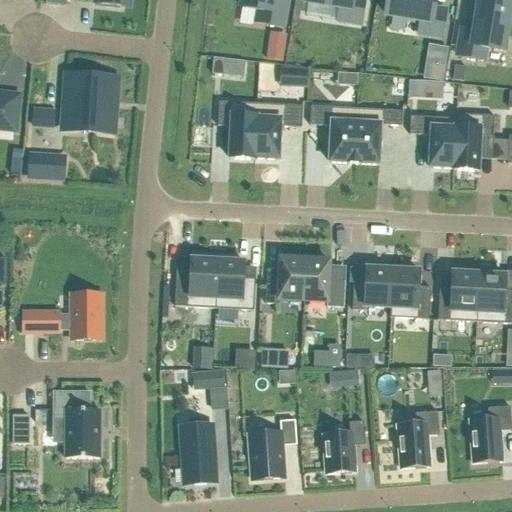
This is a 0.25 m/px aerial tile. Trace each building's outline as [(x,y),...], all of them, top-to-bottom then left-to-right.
[(131,0),(93,0),(93,6),(130,11),(131,0)] [(239,0),(237,11),(271,17),(269,28),(286,31),(290,2),(280,0),(239,0)] [(303,0),(302,7),(338,13),(336,25),(362,29),(366,0),(303,0)] [(385,0),(383,20),(418,26),(416,38),(442,42),(447,11),(437,9),(438,0),(385,0)] [(459,28),(454,58),(486,64),(488,53),(504,56),(511,11),(511,5),(478,0),(476,0),(471,30),(459,28)] [(286,37),(270,35),(266,60),(282,62),(286,37)] [(448,50),(428,47),(425,64),(426,63),(445,67),(448,50)] [(211,76),(222,77),(224,61),(213,59),(211,76)] [(465,70),(455,68),(453,81),(463,83),(465,70)] [(293,90),(306,91),(308,71),(295,70),(293,90)] [(120,78),(63,75),(59,134),(116,138),(120,78)] [(424,84),(409,83),(408,100),(423,101),(424,84)] [(0,97),(0,129),(14,131),(18,99),(0,97)] [(229,128),(227,161),(253,163),(256,106),(218,104),(217,128),(229,128)] [(256,106),(253,163),(280,164),(282,128),(302,129),(303,108),(256,106)] [(329,128),(327,167),(353,168),(356,111),(310,109),(309,128),(329,128)] [(356,111),(353,168),(380,169),(382,127),(401,127),(402,113),(356,111)] [(456,121),(453,173),(480,175),(480,162),(491,163),(494,118),(456,116),(456,121)] [(428,138),(427,172),(453,173),(456,121),(410,119),(409,137),(428,138)] [(28,155),(26,182),(64,185),(66,158),(28,155)] [(188,171),(189,158),(166,156),(165,168),(188,171)] [(20,175),(22,160),(11,159),(10,174),(20,175)] [(62,292),(21,293),(22,321),(99,321),(98,255),(62,256),(62,292)] [(215,311),(217,259),(197,258),(197,262),(191,262),(190,273),(176,273),(174,309),(215,311)] [(255,281),(254,281),(243,280),(244,269),(244,264),(238,264),(239,260),(217,259),(215,311),(254,313),(255,281)] [(304,303),(306,263),(279,262),(278,290),(266,290),(265,306),(278,307),(278,302),(304,303)] [(306,263),(304,303),(326,304),(326,310),(343,310),(345,284),(328,283),(329,268),(329,264),(306,263)] [(390,310),(393,268),(372,267),(372,271),(366,271),(365,285),(353,285),(352,313),(365,313),(365,309),(390,310)] [(390,310),(389,320),(429,322),(430,290),(418,289),(419,273),(413,273),(413,269),(393,268),(390,310)] [(439,286),(438,323),(477,325),(480,272),(458,271),(458,275),(452,275),(452,279),(451,287),(439,286)] [(480,272),(477,325),(511,326),(511,294),(504,294),(505,278),(499,278),(499,273),(480,272)] [(413,347),(412,366),(427,367),(428,347),(413,347)] [(235,352),(234,370),(254,371),(255,353),(235,352)] [(262,352),(261,370),(287,372),(288,353),(262,352)] [(315,369),(339,369),(339,361),(329,361),(329,355),(315,355),(315,368),(315,369)] [(346,357),(346,370),(360,370),(360,357),(346,357)] [(433,357),(432,369),(451,370),(451,358),(433,357)] [(511,371),(497,372),(497,376),(510,376),(511,386),(511,371)] [(358,372),(329,375),(330,390),(359,388),(358,372)] [(440,373),(426,374),(427,386),(440,385),(440,373)] [(208,375),(209,390),(224,389),(223,374),(208,375)] [(99,412),(89,412),(90,395),(53,394),(53,421),(66,421),(65,461),(99,461),(99,412)] [(511,433),(509,409),(486,410),(487,420),(468,421),(471,468),(504,465),(501,434),(511,433)] [(439,438),(437,414),(414,416),(415,425),(395,427),(398,473),(431,471),(429,438),(439,438)] [(12,418),(12,446),(29,446),(29,418),(12,418)] [(286,481),(283,448),(296,447),(294,423),(279,424),(280,435),(246,437),(250,484),(286,481)] [(364,448),(363,424),(348,425),(349,435),(321,437),(323,478),(356,476),(355,448),(364,448)] [(184,488),(216,486),(212,427),(180,429),(184,488)] [(31,484),(29,500),(39,501),(41,485),(31,484)]
